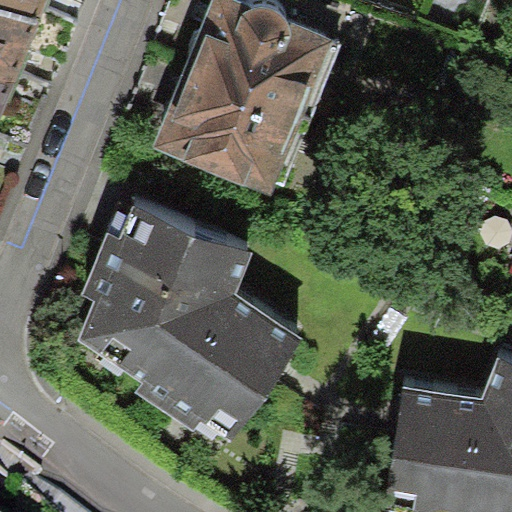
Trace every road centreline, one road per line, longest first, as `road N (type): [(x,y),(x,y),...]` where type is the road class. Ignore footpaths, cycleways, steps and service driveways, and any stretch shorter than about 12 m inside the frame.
road 1 (residential): [(0,293),(123,0)]
road 2 (residential): [(0,394),(162,511)]
